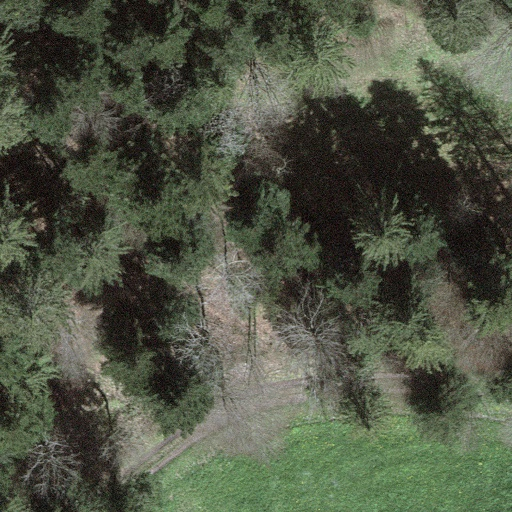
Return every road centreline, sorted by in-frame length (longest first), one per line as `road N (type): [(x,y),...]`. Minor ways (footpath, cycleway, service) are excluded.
road 1 (track): [(511,395),(441,383),(344,383),(259,397),(183,436),(81,511)]
road 2 (track): [(250,0),(0,289)]
